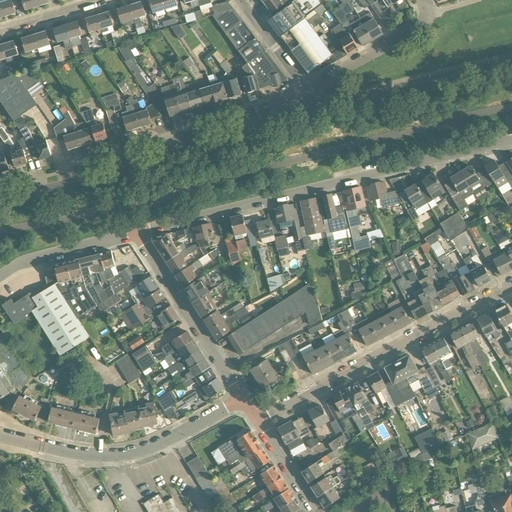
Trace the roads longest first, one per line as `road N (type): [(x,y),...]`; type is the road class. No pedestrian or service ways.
road 1 (residential): [(136,232),(511,140)]
road 2 (residential): [(0,200),(114,172),(312,106)]
road 3 (residential): [(255,419),(511,284)]
road 4 (residential): [(0,435),(85,456),(132,455),(241,398)]
road 5 (residential): [(312,106),(511,60)]
road 6 (residential): [(241,398),(136,232)]
road 7 (residential): [(302,88),(423,26),(419,0)]
road 8 (residential): [(0,275),(136,232)]
